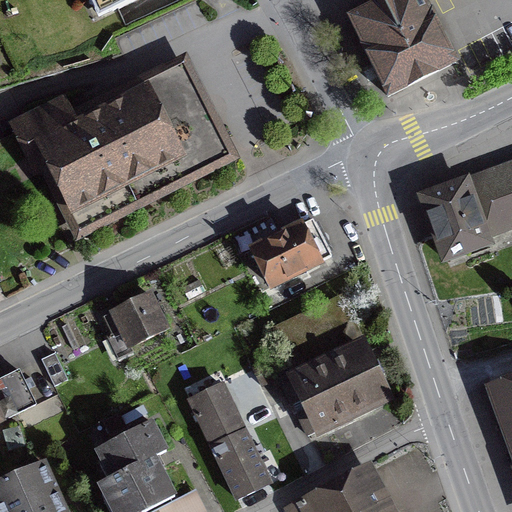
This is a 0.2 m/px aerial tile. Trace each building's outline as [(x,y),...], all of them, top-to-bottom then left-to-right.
[(89,0),(97,17),(134,0),(89,0)] [(364,48),(362,49),(386,97),(454,63),(429,14),(428,15),(419,0),(388,0),(383,3),(349,20),(364,48)] [(76,212),(85,232),(222,162),(200,119),(178,76),(153,89),(75,128),(62,102),(12,128),(34,172),(35,171),(32,164),(48,156),(76,212)] [(461,246),(463,253),(487,244),(484,237),(511,226),(511,166),(427,197),(423,205),(441,254),(461,246)] [(330,258),(311,222),(252,252),(270,288),(330,258)] [(131,354),(129,349),(165,331),(148,296),(102,319),(110,336),(106,338),(117,361),(131,354)] [(308,408),(295,414),(307,438),(383,401),(373,380),(381,376),(376,364),(367,368),(358,348),(362,346),(339,300),(271,332),(288,367),(279,371),(284,383),(281,384),(292,406),(305,400),(308,408)] [(52,356),(39,363),(53,389),(65,383),(52,356)] [(0,423),(34,406),(17,372),(0,381),(0,423)] [(511,378),(489,386),(511,448),(511,378)] [(268,486),(220,387),(188,402),(236,501),(268,486)] [(165,453),(149,423),(98,450),(113,478),(101,484),(115,511),(147,511),(173,498),(153,459),(165,453)] [(63,511),(42,465),(0,483),(0,511),(63,511)] [(286,511),(380,511),(359,470),(285,509),(286,511)] [(199,511),(192,498),(163,511),(199,511)]
